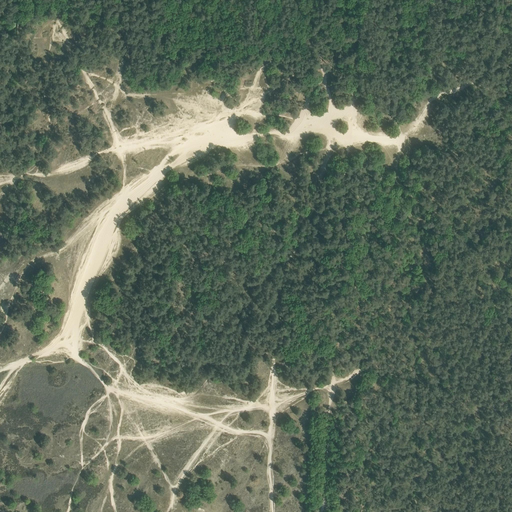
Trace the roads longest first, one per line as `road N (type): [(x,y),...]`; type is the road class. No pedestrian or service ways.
road 1 (track): [(271,405),(229,410),(129,395),(103,382),(72,344),(94,253),(113,215),(173,164),(217,142),(329,126),(336,116),(352,120),(359,0)]
road 2 (track): [(270,441),(129,395)]
road 3 (track): [(511,63),(437,94),(403,143)]
